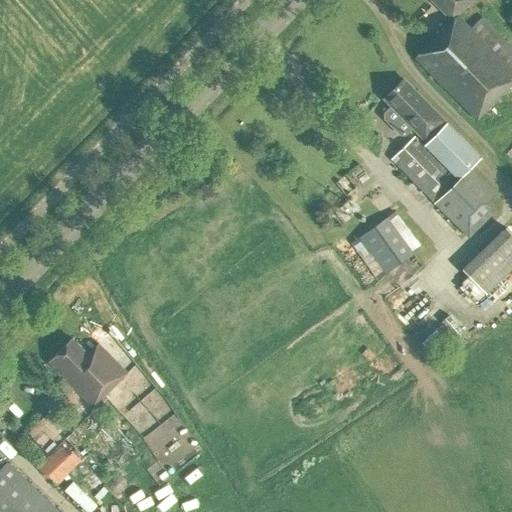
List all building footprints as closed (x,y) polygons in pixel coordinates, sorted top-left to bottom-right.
[(430,0),(451,20),(414,58),(476,120),(511,83),(511,47),(481,16),(469,27),(457,15),(471,0),(430,0)] [(383,98),(391,106),(381,115),(382,120),(398,136),(404,136),(413,127),(423,138),(442,119),(421,98),(403,79),(383,98)] [(496,194),(470,168),(481,156),(446,121),(423,144),(414,136),(391,159),(434,202),(433,202),(469,237),(491,214),(484,206),(496,194)] [(420,247),(394,212),(361,237),(386,272),(420,247)] [(511,233),(505,227),(462,269),(485,293),(511,266),(511,233)] [(440,321),(458,337),(464,329),(447,314),(440,321)] [(87,353),(72,338),(48,362),(92,407),(126,373),(97,343),(87,353)] [(87,452),(110,476),(136,450),(95,409),(37,466),(55,484),(87,452)] [(59,511),(6,462),(0,468),(0,511),(59,511)] [(101,510),(139,511),(140,503),(101,501),(101,510)]
